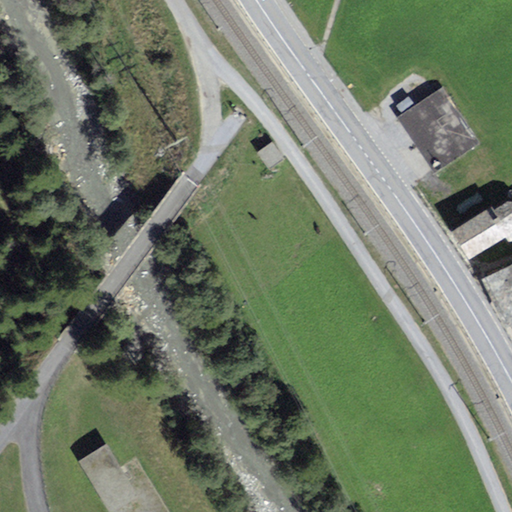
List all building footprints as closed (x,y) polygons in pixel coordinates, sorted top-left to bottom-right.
[(442,82),(398,114),(438,168),(482,136),(442,82)] [(273,144),(255,154),(267,175),(285,165),(273,144)] [(466,254),(507,229),(491,203),(450,228),(466,254)] [(511,260),(489,271),(509,317),(511,315),(511,260)] [(107,511),(138,494),(108,441),(75,459),(105,511),(107,511)]
